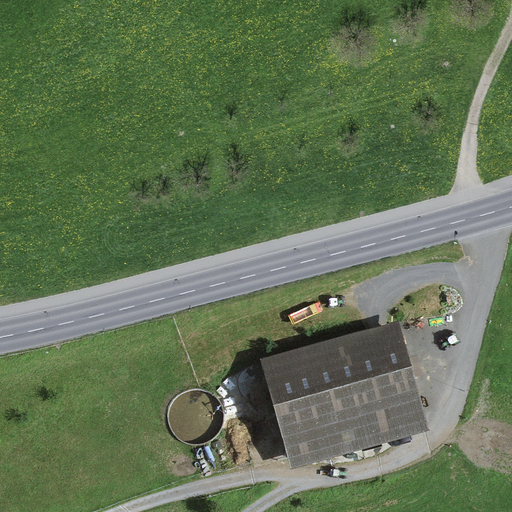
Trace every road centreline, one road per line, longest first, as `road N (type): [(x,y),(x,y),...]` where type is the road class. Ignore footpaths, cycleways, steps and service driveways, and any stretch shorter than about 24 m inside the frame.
road 1 (track): [(511,21),(470,133),(465,169),(491,269),(447,424),(428,445),(390,463),(296,481),(264,474),(229,480),(123,511)]
road 2 (secondary): [(0,336),(511,206)]
